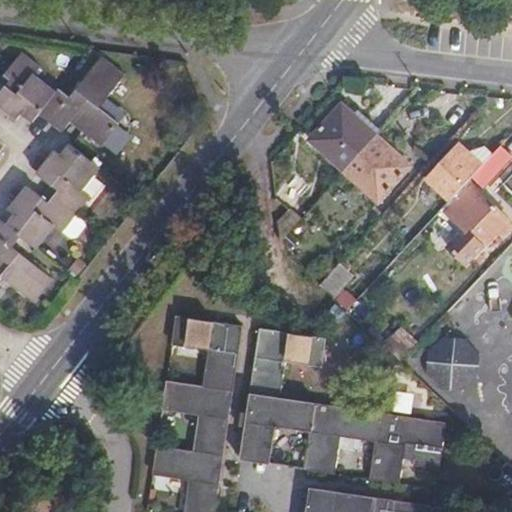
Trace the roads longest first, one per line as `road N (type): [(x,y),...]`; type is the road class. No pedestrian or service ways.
road 1 (residential): [(41,383),(294,62)]
road 2 (residential): [(0,13),(228,43),(294,62)]
road 3 (residential): [(326,21),(351,41),(415,64),(511,74)]
road 4 (residential): [(112,511),(111,442),(41,383)]
